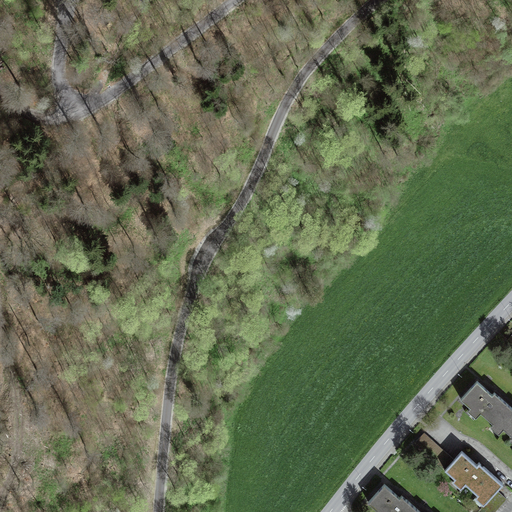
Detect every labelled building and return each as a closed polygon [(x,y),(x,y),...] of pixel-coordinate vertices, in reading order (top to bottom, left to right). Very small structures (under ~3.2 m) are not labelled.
[(477,380),(460,398),(470,406),(467,409),(468,410),(467,411),(475,418),(480,412),(492,423),(489,426),(498,434),(503,428),(511,417),(511,406),(499,396),(501,394),(495,389),(492,393),(477,380)] [(511,417),(503,428),(511,436),(509,439),(511,441),(511,417)] [(430,456),(439,446),(424,433),(415,443),(430,456)] [(446,470),(454,460),(439,446),(430,456),(446,470)] [(466,483),(487,501),(497,490),(503,483),(479,462),(476,465),(462,452),(454,460),(446,470),(463,486),(466,483)] [(384,483),(368,501),(377,510),(375,511),(420,511),(402,495),(399,497),(384,483)] [(487,501),(477,511),(494,511),(506,499),(497,490),(487,501)]
